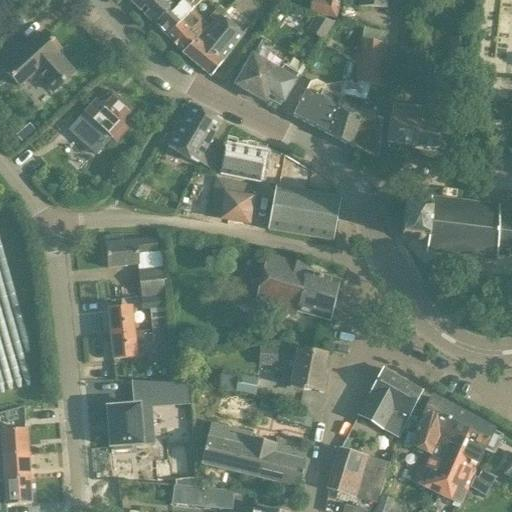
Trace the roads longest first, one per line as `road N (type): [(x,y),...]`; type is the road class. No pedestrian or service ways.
road 1 (residential): [(49,231),(121,221),(352,259),(357,300),(367,310)]
road 2 (tertiary): [(358,185),(319,151),(151,58),(97,0)]
road 3 (residential): [(76,511),(49,231)]
road 4 (residential): [(311,511),(338,374),(367,310)]
road 5 (residential): [(358,185),(383,165),(394,0)]
road 6 (tertiary): [(511,355),(453,343),(432,327),(404,282)]
